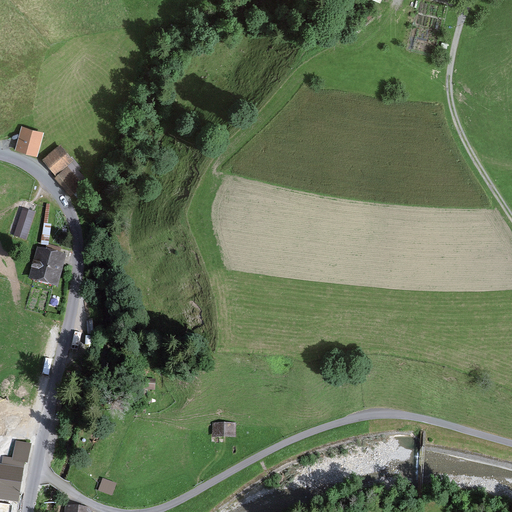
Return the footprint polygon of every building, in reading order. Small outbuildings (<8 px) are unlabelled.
[(22,148),(39,153),(45,133),(27,128),(22,148)] [(61,175),(77,161),(64,146),(48,161),(61,175)] [(75,192),(87,181),(74,165),(61,177),(75,192)] [(10,233),(26,239),(37,211),(21,205),(10,233)] [(37,278),(58,282),(64,256),(43,251),(37,278)] [(154,380),(135,379),(135,388),(153,389),(154,380)] [(216,435),(232,435),(232,424),(216,424),(216,435)] [(29,445),(17,443),(14,460),(24,462),(26,463),(29,445)] [(14,460),(4,459),(0,483),(0,493),(18,497),(24,462),(14,460)] [(118,496),(122,486),(110,481),(106,491),(118,496)]
